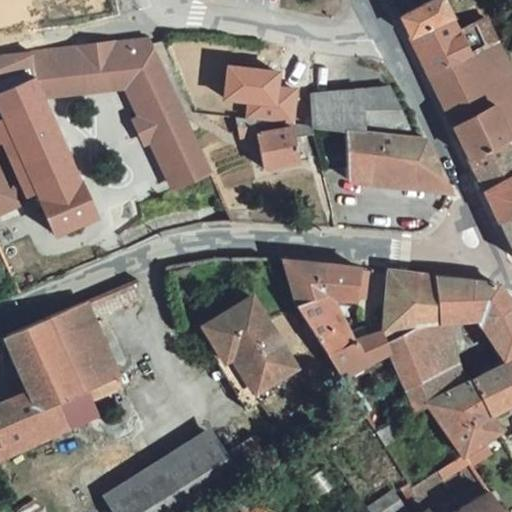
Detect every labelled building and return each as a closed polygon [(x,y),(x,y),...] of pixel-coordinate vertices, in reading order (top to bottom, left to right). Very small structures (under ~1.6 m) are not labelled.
[(491,43),(478,17),(451,30),(439,5),(445,0),(422,0),(389,16),(406,52),(419,80),(420,82),(492,45),(491,43)] [(41,91),(29,95),(31,99),(114,87),(107,74),(143,55),(136,42),(61,49),(63,70),(48,71),(49,77),(41,91)] [(511,136),(511,84),(492,45),(420,82),(443,128),(489,105),(505,137),(507,140),(507,139),(511,136)] [(0,55),(0,89),(22,81),(29,95),(41,91),(49,77),(48,71),(63,70),(61,49),(0,55)] [(143,55),(107,74),(114,87),(133,122),(124,127),(133,145),(142,140),(168,189),(203,170),(143,55)] [(238,125),(283,128),(285,95),(266,93),(267,78),(217,73),(214,105),(239,107),(238,125)] [(29,95),(22,81),(0,89),(0,139),(49,234),(91,214),(34,103),(31,99),(29,95)] [(417,141),(394,95),(355,96),(357,135),(417,141)] [(357,135),(355,96),(302,98),(303,117),(303,125),(317,126),(318,132),(338,134),(357,135)] [(511,172),(511,148),(507,139),(507,140),(505,137),(489,105),(443,128),(474,192),(511,172)] [(308,131),(303,131),(283,128),(238,125),(232,124),(236,140),(250,138),(258,172),(294,165),(288,139),(310,138),(308,131)] [(417,141),(357,135),(338,134),(342,182),(445,193),(440,185),(433,171),(417,141)] [(0,172),(0,214),(16,207),(0,172)] [(511,172),(474,192),(488,223),(511,210),(511,172)] [(243,209),(225,211),(232,224),(240,224),(252,225),(243,209)] [(511,210),(488,223),(509,265),(511,266),(511,210)] [(266,257),(263,256),(281,286),(289,287),(293,303),(293,304),(322,305),(321,265),(308,263),(266,257)] [(324,265),(321,265),(322,305),(328,305),(348,305),(348,301),(355,301),(355,270),(324,265)] [(324,354),(338,375),(386,352),(380,338),(405,334),(436,329),(430,282),(389,275),(385,275),(379,335),(348,343),(328,305),(322,305),(293,304),(295,308),(324,354)] [(88,301),(95,318),(142,298),(135,281),(88,301)] [(476,289),(430,282),(436,329),(472,326),(473,331),(483,327),(499,366),(511,360),(511,318),(508,310),(493,292),(476,289)] [(206,323),(227,359),(234,354),(256,389),(270,381),(297,365),(255,294),(206,323)] [(121,375),(95,318),(88,301),(49,317),(82,392),(121,375)] [(82,392),(49,317),(46,319),(6,335),(30,389),(39,410),(59,402),(82,392)] [(436,329),(405,334),(425,371),(450,362),(436,329)] [(380,338),(386,352),(412,413),(425,406),(439,399),(433,386),(455,376),(450,362),(425,371),(405,334),(380,338)] [(276,392),(270,381),(256,389),(234,354),(227,359),(220,362),(247,408),(276,392)] [(511,363),(477,380),(470,384),(488,420),(511,406),(511,363)] [(460,388),(455,376),(433,386),(439,399),(460,388)] [(460,388),(439,399),(425,406),(459,458),(460,458),(496,437),(488,420),(470,384),(460,388)] [(30,389),(0,402),(0,426),(8,424),(39,410),(30,389)] [(39,410),(8,424),(18,449),(70,427),(59,402),(39,410)] [(214,435),(109,503),(114,511),(171,511),(236,471),(214,435)] [(480,478),(473,468),(463,476),(468,485),(480,478)] [(427,511),(425,511),(410,511),(395,488),(371,504),(376,511),(427,511)] [(502,511),(497,504),(489,492),(453,511),(430,511),(418,492),(416,493),(427,511),(502,511)] [(409,496),(419,511),(425,511),(427,511),(416,493),(409,496)] [(269,511),(257,501),(246,511),(269,511)]
